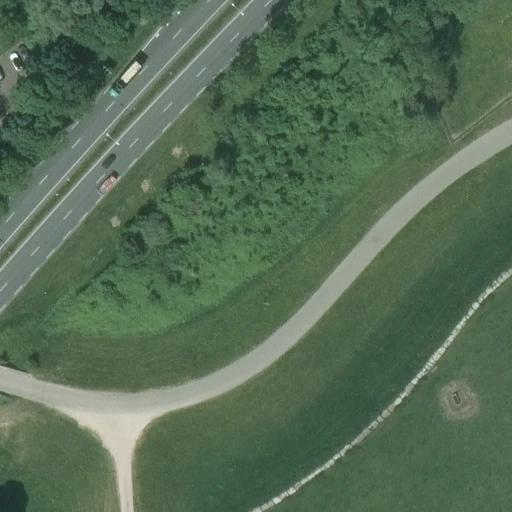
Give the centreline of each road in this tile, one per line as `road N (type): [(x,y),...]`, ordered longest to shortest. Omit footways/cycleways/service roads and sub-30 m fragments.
road 1 (unclassified): [(511,132),(425,190),(248,364),(196,394),(122,405)]
road 2 (trunk): [(0,296),(283,0)]
road 3 (trunk): [(211,0),(0,229)]
road 4 (unclassified): [(122,405),(0,379)]
